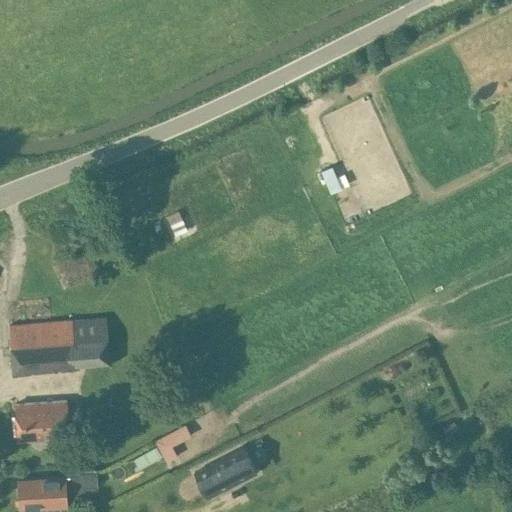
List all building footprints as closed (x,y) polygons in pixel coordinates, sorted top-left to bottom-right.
[(105,315),(31,322),(10,324),(11,374),(78,368),(78,365),(112,363),(105,315)] [(70,436),(67,400),(16,403),(19,440),(70,436)] [(453,421),(443,426),(446,433),(457,428),(453,421)] [(180,455),(174,442),(191,434),(185,422),(154,437),(166,461),(180,455)] [(257,473),(244,448),(195,473),(207,498),(257,473)] [(66,511),(66,500),(74,499),(86,487),(97,487),(96,471),(64,473),(65,477),(33,479),(33,478),(18,479),(20,507),(34,506),(34,511),(66,511)]
